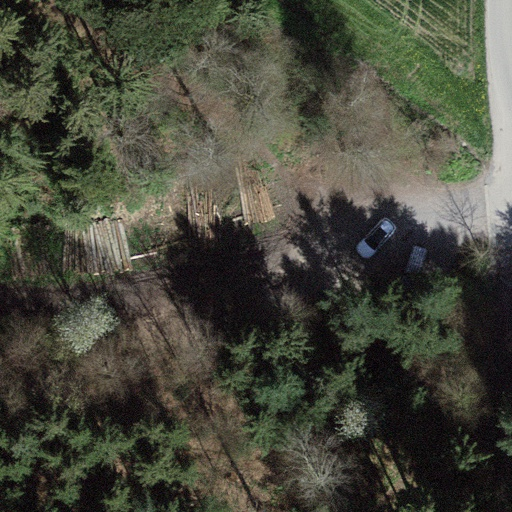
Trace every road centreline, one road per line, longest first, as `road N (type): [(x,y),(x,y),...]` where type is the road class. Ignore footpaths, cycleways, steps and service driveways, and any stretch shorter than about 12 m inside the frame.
road 1 (track): [(0,293),(81,302),(226,279),(338,240)]
road 2 (track): [(491,511),(511,297)]
road 3 (track): [(338,240),(511,185)]
